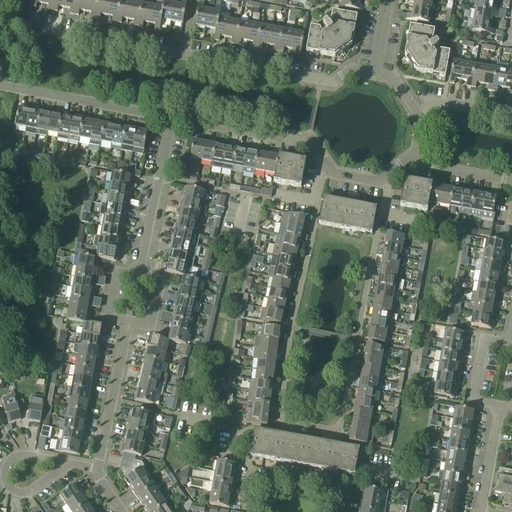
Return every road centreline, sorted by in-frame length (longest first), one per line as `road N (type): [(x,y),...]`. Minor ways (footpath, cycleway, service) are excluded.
road 1 (residential): [(312,219),(276,425),(340,437),(384,182)]
road 2 (residential): [(375,75),(356,72),(334,84),(183,56)]
road 3 (residential): [(183,56),(0,21)]
road 4 (residential): [(171,124),(0,87)]
road 5 (residential): [(320,171),(308,143),(171,124)]
road 6 (residential): [(171,124),(141,273)]
road 7 (residential): [(64,467),(16,491),(6,480),(11,461),(55,465)]
road 8 (residential): [(257,478),(234,449),(233,431),(161,412)]
